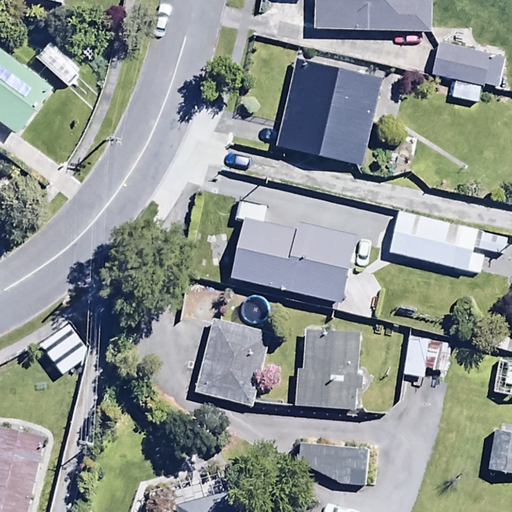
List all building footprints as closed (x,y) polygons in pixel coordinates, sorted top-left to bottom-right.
[(313,0),(313,30),(430,31),(430,0),(416,0),(415,0),(313,0)] [(498,88),(504,58),(435,43),(429,74),(498,88)] [(47,89),(0,52),(0,125),(12,135),(47,89)] [(384,77),(293,58),(274,147),(365,166),(384,77)] [(415,138),(397,135),(393,160),(411,163),(415,138)] [(477,231),(396,212),(386,255),(467,274),(477,231)] [(294,232),(243,219),(229,279),(338,305),(354,237),(296,223),(294,232)] [(509,240),(479,233),(475,251),(505,258),(509,240)] [(271,334),(211,320),(193,391),(252,407),(271,334)] [(358,376),(360,332),(301,329),(299,370),(294,369),(292,408),(353,411),(353,393),(364,393),(365,376),(358,376)] [(423,381),(425,370),(448,373),(452,341),(406,336),(401,378),(423,381)] [(511,362),(491,358),(485,397),(511,401),(511,362)] [(26,511),(44,435),(0,424),(0,511),(26,511)] [(511,432),(492,430),(487,472),(511,475),(511,432)] [(367,449),(301,441),(298,461),(337,483),(363,486),(367,449)] [(238,511),(233,490),(175,505),(176,511),(238,511)]
